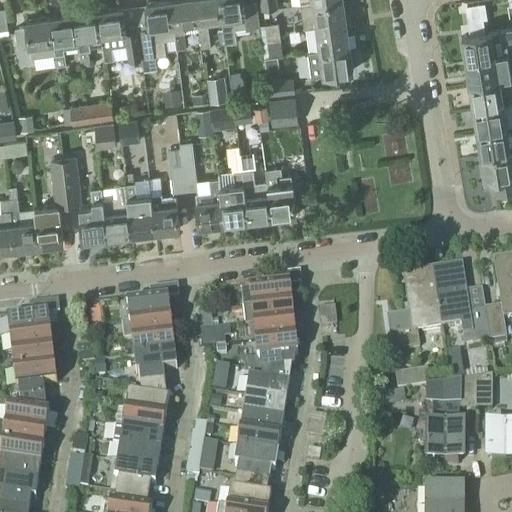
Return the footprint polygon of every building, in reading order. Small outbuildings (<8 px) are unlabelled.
[(163,41),(174,39),(176,39),(171,0),(146,4),(149,29),(138,30),(142,59),(166,55),(163,41)] [(183,24),(197,22),(198,22),(194,0),(172,0),(171,0),(176,39),(174,39),(176,51),(186,49),(183,24)] [(207,21),(220,19),(222,18),(219,0),(194,0),(198,22),(197,22),(200,47),(210,46),(207,21)] [(259,25),(255,0),(243,2),(243,0),(219,0),(222,18),(220,19),(224,43),(236,41),(234,29),(259,25)] [(261,0),(263,10),(276,8),(275,0),(261,0)] [(317,27),(346,23),(343,0),(335,0),(302,5),(305,28),(317,27)] [(484,17),(482,5),(466,7),(468,19),(484,17)] [(6,6),(0,6),(0,31),(8,30),(6,6)] [(142,59),(138,30),(125,32),(122,7),(97,11),(102,44),(101,44),(104,61),(113,59),(111,48),(126,46),(128,60),(142,59)] [(89,45),(101,44),(102,44),(97,11),(74,14),(78,46),(77,46),(80,67),(90,65),(88,50),(90,50),(89,45)] [(63,48),(77,46),(78,46),(74,14),(50,17),(55,54),(56,67),(65,66),(63,48)] [(31,58),(55,54),(50,17),(25,21),(26,27),(14,29),(19,64),(32,62),(31,58)] [(261,35),(279,32),(277,23),(259,25),(261,35)] [(320,51),(350,47),(346,23),(317,27),(320,50),(320,51)] [(503,54),(501,41),(511,39),(511,35),(511,28),(461,36),(465,59),(503,54)] [(262,44),(280,41),(279,32),(261,35),(262,44)] [(311,76),(323,75),(353,71),(350,47),(320,51),(320,50),(308,52),(311,76)] [(499,79),(499,80),(510,78),(507,54),(503,55),(503,54),(465,59),(469,84),(499,79)] [(209,104),(227,101),(224,77),(206,79),(209,104)] [(269,94),(295,91),(293,79),(268,81),(269,94)] [(503,103),(499,80),(499,79),(469,84),(473,108),(503,103)] [(179,89),(162,91),(164,106),(181,104),(179,89)] [(205,93),(191,95),(193,105),(206,103),(205,93)] [(271,113),(297,110),(295,97),(270,100),(271,113)] [(113,119),(110,100),(91,103),(93,114),(97,121),(113,119)] [(89,122),(86,103),(71,106),(74,124),(89,122)] [(236,123),(252,121),(250,103),(234,105),(236,123)] [(477,132),(507,127),(503,103),(473,108),(477,132)] [(235,123),(236,123),(234,105),(209,108),(212,130),(236,127),(235,123)] [(273,125),(298,122),(297,110),(271,113),(273,125)] [(0,139),(18,136),(14,119),(0,121),(0,139)] [(121,144),(140,141),(137,119),(117,122),(121,144)] [(97,148),(116,145),(113,122),(94,124),(97,148)] [(510,151),(510,150),(507,127),(477,132),(481,155),(510,151)] [(5,157),(28,154),(26,141),(4,144),(5,157)] [(180,152),(180,149),(169,150),(171,166),(170,166),(173,192),(185,190),(180,152)] [(510,151),(481,155),(485,180),(496,178),(498,190),(511,187),(511,150),(510,150),(510,151)] [(185,190),(197,189),(194,163),(193,163),(192,151),(180,152),(185,190)] [(81,203),(75,158),(63,159),(65,179),(68,204),(81,203)] [(68,204),(65,179),(63,159),(50,161),(55,206),(58,206),(68,204)] [(265,169),(267,180),(271,217),(296,214),(295,203),(305,202),(302,176),(291,177),(291,174),(282,175),(281,167),(265,169)] [(271,217),(267,180),(254,182),(253,169),(242,170),(248,220),(271,217)] [(248,220),(242,170),(233,172),(234,185),(232,185),(230,183),(223,184),(221,186),(220,186),(224,223),(248,220)] [(162,197),(162,193),(159,177),(149,178),(151,194),(155,232),(180,229),(175,195),(162,197)] [(224,223),(220,186),(219,187),(218,178),(208,179),(210,191),(195,193),(199,226),(224,223)] [(155,232),(151,194),(136,196),(134,182),(126,183),(132,234),(155,232)] [(107,237),(132,234),(126,183),(115,185),(116,197),(103,199),(102,199),(107,237)] [(38,246),(35,221),(20,223),(15,187),(7,188),(8,198),(9,198),(15,249),(38,246)] [(103,199),(102,191),(101,187),(90,188),(92,205),(79,207),(83,240),(107,237),(102,199),(103,199)] [(0,250),(15,249),(9,198),(8,198),(0,199),(0,200),(1,211),(0,211),(0,250)] [(63,243),(59,210),(58,206),(55,206),(34,209),(35,221),(38,246),(63,243)] [(503,320),(511,318),(511,257),(494,261),(501,308),(485,310),(490,342),(491,346),(507,343),(503,320)] [(490,342),(485,310),(469,313),(462,266),(432,270),(442,329),(461,326),(464,342),(467,345),(490,342)] [(417,332),(442,329),(432,270),(403,275),(409,315),(387,319),(390,337),(389,337),(392,352),(420,348),(417,332)] [(292,305),(290,286),(301,285),(300,272),(272,276),(273,288),(242,292),(244,310),(251,309),(292,305)] [(130,323),(171,319),(169,301),(180,299),(179,287),(150,290),(152,302),(128,305),(130,323)] [(10,338),(50,333),(48,315),(60,314),(58,301),(30,305),(31,317),(8,320),(10,338)] [(253,325),(294,321),(292,305),(251,309),(253,325)] [(335,318),(334,308),(319,310),(320,319),(335,318)] [(213,330),(210,313),(197,315),(200,332),(213,330)] [(336,326),(335,318),(320,319),(321,327),(336,326)] [(132,340),(173,334),(171,319),(130,323),(130,325),(122,326),(124,343),(132,342),(132,340)] [(255,343),(296,339),(294,321),(253,325),(255,343)] [(88,339),(87,328),(79,329),(81,340),(88,339)] [(223,339),(222,330),(214,331),(215,340),(216,347),(224,346),(223,339)] [(12,354),(52,350),(50,333),(10,338),(12,354)] [(134,358),(175,353),(173,334),(132,340),(132,342),(134,358)] [(262,374),(286,371),(285,358),(298,356),(296,339),(255,343),(257,361),(260,360),(262,374)] [(203,350),(216,349),(216,347),(215,340),(202,342),(203,350)] [(460,349),(448,352),(453,378),(465,376),(460,349)] [(14,372),(54,367),(52,350),(12,354),(14,372)] [(82,363),(94,362),(93,353),(80,355),(82,363)] [(140,387),(165,385),(163,372),(177,370),(175,353),(134,358),(136,375),(139,375),(140,387)] [(103,362),(95,363),(96,377),(105,376),(103,362)] [(20,402),(44,399),(43,387),(57,385),(54,367),(14,372),(16,390),(18,389),(20,402)] [(216,367),(212,392),(213,392),(224,394),(228,369),(216,367)] [(247,397),(287,404),(290,386),(288,385),(286,371),(262,374),(263,382),(250,380),(247,397)] [(398,390),(425,386),(423,372),(396,377),(398,390)] [(476,411),(492,411),(492,376),(476,379),(476,411)] [(458,410),(476,411),(476,379),(428,387),(428,404),(433,405),(433,427),(427,426),(427,457),(427,462),(433,462),(434,462),(444,462),(444,463),(458,465),(458,464),(458,457),(462,457),(462,458),(463,458),(463,427),(458,427),(458,410)] [(126,412),(166,418),(169,400),(167,400),(165,385),(140,387),(141,396),(128,394),(126,412)] [(93,396),(92,407),(100,408),(101,397),(93,396)] [(284,422),(287,404),(247,397),(244,415),(284,422)] [(5,427),(46,433),(49,415),(46,415),(44,399),(20,402),(21,411),(8,409),(5,427)] [(219,410),(221,400),(212,399),(210,409),(219,410)] [(166,418),(126,412),(118,411),(115,429),(123,430),(123,429),(164,436),(166,418)] [(282,438),(284,422),(244,415),(241,431),(282,438)] [(324,429),(326,418),(310,416),(309,426),(324,429)] [(207,427),(207,425),(195,423),(192,440),(205,442),(205,438),(207,427)] [(5,427),(0,426),(0,443),(3,444),(3,443),(43,450),(46,433),(5,427)] [(323,438),(324,429),(309,426),(307,436),(323,438)] [(511,427),(487,427),(487,458),(488,458),(488,457),(492,457),(491,464),(492,464),(492,465),(506,463),(511,463),(511,427)] [(123,429),(123,430),(115,429),(112,446),(121,447),(121,446),(161,452),(164,436),(123,429)] [(279,456),(282,438),(241,431),(238,449),(279,456)] [(72,453),(85,455),(86,447),(87,439),(74,437),(73,446),(72,453)] [(202,459),(205,442),(192,440),(189,457),(202,459)] [(41,467),(43,450),(3,443),(3,444),(0,461),(41,467)] [(159,470),(161,452),(121,446),(121,447),(118,464),(159,470)] [(276,472),(279,456),(238,449),(235,466),(239,467),(237,479),(270,485),(272,472),(276,472)] [(319,461),(321,453),(308,451),(307,459),(319,461)] [(199,476),(202,459),(189,457),(187,474),(199,476)] [(82,475),(84,460),(71,458),(69,473),(82,475)] [(90,487),(92,458),(85,458),(83,486),(90,487)] [(0,477),(38,483),(41,467),(0,461),(0,462),(0,477)] [(156,487),(159,470),(118,464),(116,481),(120,482),(118,493),(150,498),(152,486),(156,487)] [(79,490),(82,475),(69,473),(66,488),(79,490)] [(36,502),(38,483),(0,477),(0,509),(19,511),(29,511),(31,501),(36,502)] [(268,496),(270,485),(237,479),(235,491),(231,491),(228,509),(246,511),(269,511),(272,497),(268,496)] [(457,491),(427,490),(426,511),(463,511),(463,508),(462,508),(462,498),(463,498),(463,497),(463,491),(457,491)] [(152,511),(148,511),(150,498),(118,493),(116,507),(112,506),(110,511),(152,511)] [(210,495),(197,493),(196,493),(194,503),(195,503),(208,505),(210,495)]
